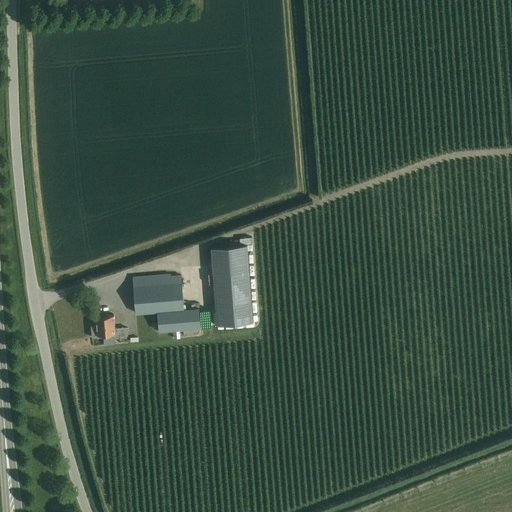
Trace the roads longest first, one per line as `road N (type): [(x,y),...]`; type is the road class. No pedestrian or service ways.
road 1 (unclassified): [(88,511),(34,306),(10,0)]
road 2 (secondary): [(13,511),(0,354)]
